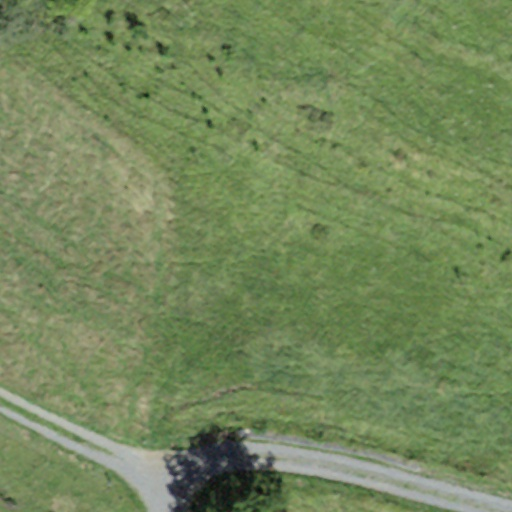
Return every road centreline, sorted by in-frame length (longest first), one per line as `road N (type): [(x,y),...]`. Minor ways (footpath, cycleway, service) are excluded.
road 1 (track): [(177,511),(206,467),(269,460),(392,472),(511,505)]
road 2 (track): [(177,504),(0,402)]
